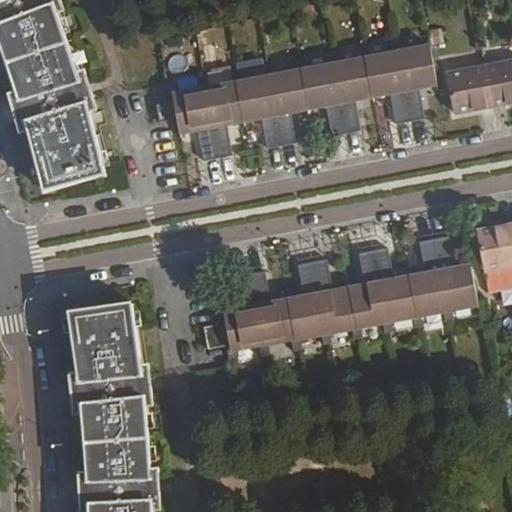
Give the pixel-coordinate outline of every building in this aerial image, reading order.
[(0,0),(0,43),(13,85),(24,126),(39,184),(101,170),(88,114),(82,93),(75,68),(63,28),(57,12),(52,0),(0,0)] [(60,0),(52,0),(57,12),(64,10),(60,0)] [(395,60),(405,58),(403,49),(393,50),(395,60)] [(370,65),(375,64),(374,54),(364,56),(366,66),(370,65)] [(438,90),(431,54),(405,58),(395,60),(375,64),(370,65),(377,101),(392,99),(398,125),(428,120),(424,93),(438,90)] [(334,62),(335,71),(345,70),(344,60),(334,62)] [(511,102),(511,61),(485,67),(493,106),(511,102)] [(303,67),(305,77),(310,76),(315,75),(313,65),(303,67)] [(377,101),(370,65),(366,66),(345,70),(335,71),(315,75),(310,76),(317,113),(322,112),(332,110),(337,137),(368,131),(363,104),(377,102),(377,101)] [(82,66),(75,68),(82,93),(88,114),(95,112),(82,66)] [(448,74),(455,113),(493,106),(485,67),(448,74)] [(273,73),(275,83),(285,81),(283,71),(273,73)] [(317,113),(310,76),(305,77),(285,81),(275,83),(255,86),(250,87),(257,124),(271,122),(276,144),(277,148),(307,142),(304,124),(303,115),(317,113)] [(243,78),(245,88),(250,87),(255,86),(253,77),(243,78)] [(212,84),(215,94),(224,92),(222,82),(212,84)] [(13,85),(6,87),(18,128),(24,126),(13,85)] [(257,124),(250,87),(245,88),(224,92),(215,94),(194,98),(189,98),(190,103),(193,119),(196,135),(211,133),(217,159),(247,153),(242,127),(257,124)] [(183,90),(184,99),(189,98),(194,98),(192,88),(183,90)] [(193,119),(190,103),(173,105),(176,122),(193,119)] [(511,265),(511,224),(477,231),(485,271),(511,265)] [(477,298),(470,262),(454,265),(448,238),(419,244),(424,270),(408,274),(415,310),(419,309),(441,305),(451,303),(477,298)] [(415,310),(408,274),(391,278),(386,251),(356,257),(361,283),(345,286),(352,323),(357,322),(378,317),(388,316),(410,311),(415,310)] [(352,323),(345,286),(329,289),(323,263),(294,269),(299,295),(283,299),(290,335),(294,334),(316,330),(326,328),(347,324),(352,323)] [(290,335),(283,299),(266,302),(261,275),(231,282),(236,308),(220,311),(222,319),(226,341),(227,347),(231,347),(253,342),(263,340),(285,336),(290,335)] [(129,328),(124,299),(61,308),(64,324),(70,369),(75,413),(78,446),(80,471),(82,511),(81,511),(147,511),(148,511),(146,468),(144,450),(140,408),(134,361),(129,328)] [(451,303),(441,305),(443,315),(453,313),(451,303)] [(415,310),(410,311),(412,321),(422,319),(419,309),(415,310)] [(388,316),(378,317),(381,328),(390,325),(388,316)] [(226,341),(222,319),(205,322),(209,344),(226,341)] [(352,323),(347,324),(349,334),(359,331),(357,322),(352,323)] [(326,328),(316,330),(317,340),(327,338),(326,328)] [(290,335),(285,336),(286,346),(296,344),(294,334),(290,335)] [(263,340),(253,342),(255,353),(265,350),(263,340)] [(227,347),(222,349),(224,359),(234,356),(231,347),(227,347)] [(141,361),(134,361),(140,408),(147,406),(141,361)] [(75,413),(70,369),(62,370),(68,415),(75,413)] [(153,467),(146,468),(148,511),(156,511),(153,467)] [(82,511),(80,471),(72,471),(74,511),(82,511)]
